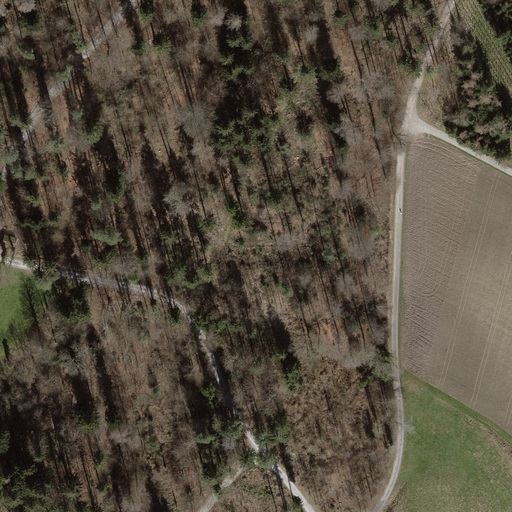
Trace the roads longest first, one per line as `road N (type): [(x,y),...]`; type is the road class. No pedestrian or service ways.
road 1 (track): [(376,511),(400,441),(400,155),(414,91),(451,0)]
road 2 (track): [(0,257),(157,294),(182,308),(231,408),(261,448)]
road 3 (track): [(0,190),(36,108),(133,0)]
